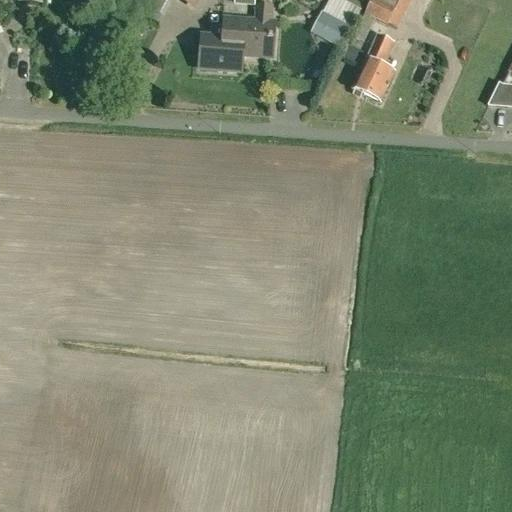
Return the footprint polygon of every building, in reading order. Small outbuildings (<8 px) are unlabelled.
[(334,0),(329,0),(321,16),(349,31),(359,12),(334,0)] [(372,0),(353,38),(364,44),(375,23),(386,28),(400,0),(372,0)] [(226,22),(225,39),(199,37),(196,75),(241,78),(243,57),(271,59),(273,24),(272,24),(273,9),(256,8),(255,24),(226,22)] [(149,15),(146,21),(157,26),(160,21),(149,15)] [(352,91),(381,105),(395,75),(383,69),(394,46),(378,38),(352,91)]
